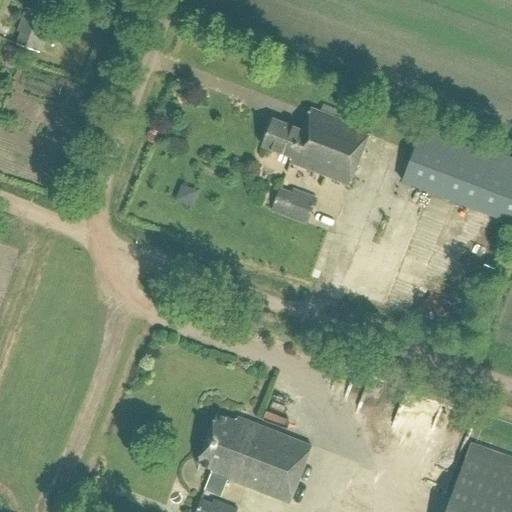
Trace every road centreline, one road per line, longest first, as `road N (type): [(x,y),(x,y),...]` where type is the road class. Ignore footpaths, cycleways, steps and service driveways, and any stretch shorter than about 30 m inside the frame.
road 1 (track): [(511,367),(150,232),(86,224),(0,193)]
road 2 (unclassified): [(86,224),(171,0)]
road 3 (track): [(0,328),(23,265),(28,203)]
